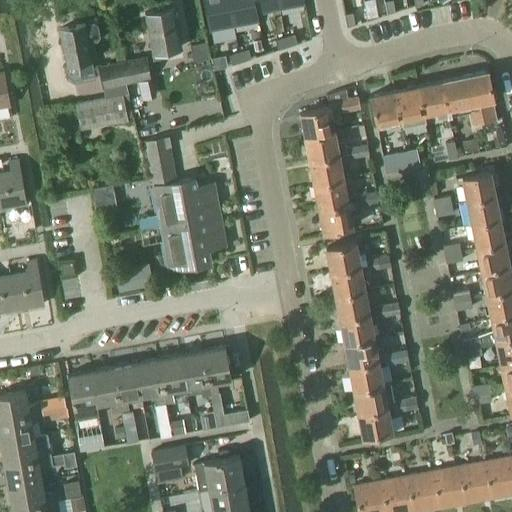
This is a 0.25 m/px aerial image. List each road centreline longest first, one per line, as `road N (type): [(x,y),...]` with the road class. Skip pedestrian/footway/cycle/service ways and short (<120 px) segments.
road 1 (residential): [(288,290),(98,321),(57,342),(0,352)]
road 2 (residential): [(288,290),(256,101),(337,74)]
road 3 (residential): [(334,511),(288,290)]
road 4 (residential): [(337,74),(450,37),(490,39)]
